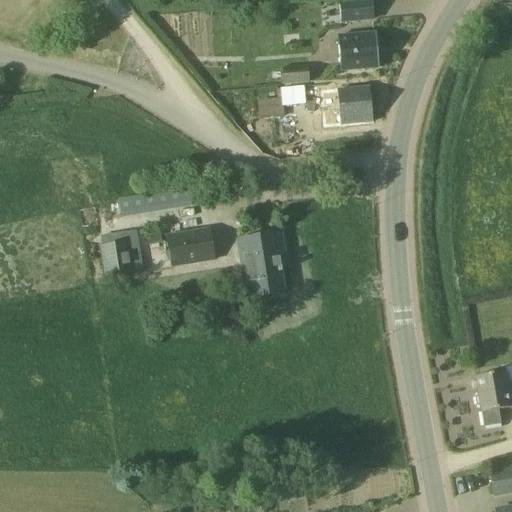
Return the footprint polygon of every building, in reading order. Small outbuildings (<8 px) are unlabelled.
[(347,24),(372,21),(370,5),(345,7),(347,24)] [(341,72),(377,69),(373,34),(337,37),(341,72)] [(282,86),(308,84),(308,66),(281,69),(282,86)] [(313,134),(340,131),(340,126),(372,123),(368,88),(327,92),(328,106),(313,108),(313,115),(312,115),(313,134)] [(197,189),(122,196),(123,215),(199,208),(197,189)] [(125,236),(125,235),(124,227),(99,231),(101,246),(98,246),(105,283),(134,277),(143,275),(137,234),(125,236)] [(170,268),(213,261),(208,231),(165,238),(170,268)] [(147,247),(162,245),(160,232),(145,234),(147,247)] [(248,300),(283,294),(279,270),(286,269),(280,234),(238,241),(248,300)] [(511,383),(508,384),(507,384),(506,373),(475,378),(481,413),(483,427),(501,424),(498,411),(511,408),(511,383)] [(511,469),(490,473),(494,497),(511,494),(511,469)] [(264,511),(266,510),(266,505),(262,503),(257,503),(254,507),(254,511),(264,511)]
